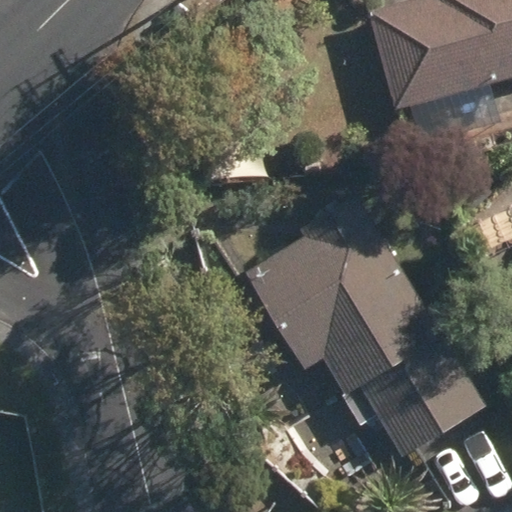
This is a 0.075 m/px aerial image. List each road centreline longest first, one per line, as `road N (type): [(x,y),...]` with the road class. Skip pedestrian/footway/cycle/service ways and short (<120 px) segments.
road 1 (residential): [(109,352),(16,59)]
road 2 (residential): [(160,511),(109,352)]
road 3 (tertiary): [(109,352),(0,292)]
